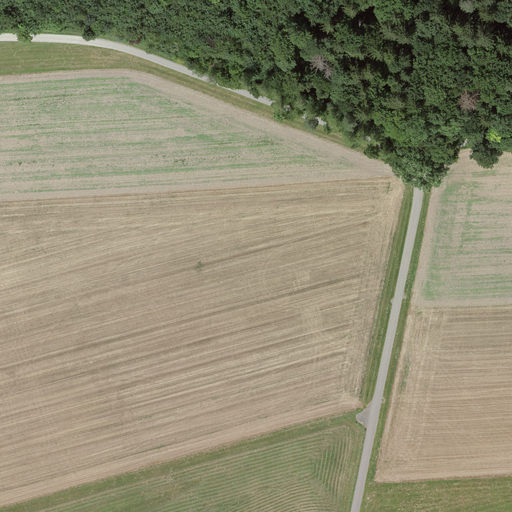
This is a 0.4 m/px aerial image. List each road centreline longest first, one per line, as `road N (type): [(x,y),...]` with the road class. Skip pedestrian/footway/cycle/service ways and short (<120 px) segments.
road 1 (track): [(358,511),(417,197),(411,174),(375,147),(136,56),(46,34),(0,33)]
road 2 (track): [(511,133),(375,147)]
